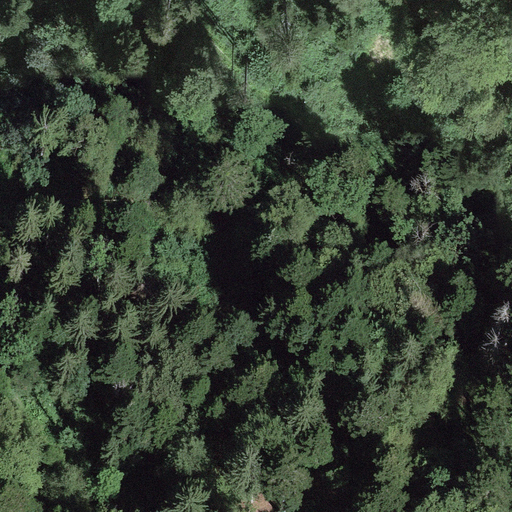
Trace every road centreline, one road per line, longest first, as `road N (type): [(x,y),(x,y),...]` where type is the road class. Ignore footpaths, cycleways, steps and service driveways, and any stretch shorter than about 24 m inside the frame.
road 1 (track): [(177,0),(211,45),(366,173),(448,208),(511,211)]
road 2 (track): [(38,511),(26,436),(0,365)]
